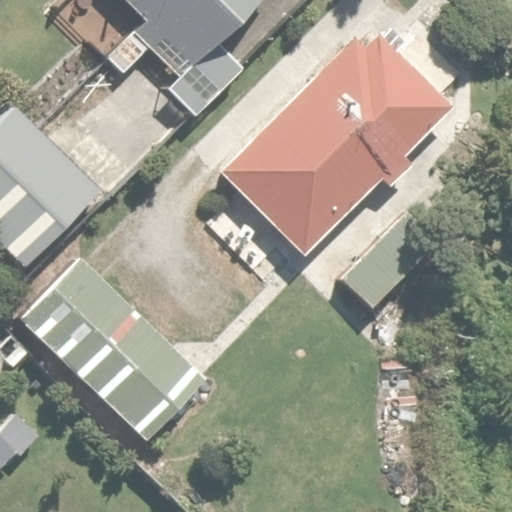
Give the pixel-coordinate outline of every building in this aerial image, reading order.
[(131,0),(192,67),(266,0),(131,0)] [(354,40),(225,170),(317,260),(472,104),(391,23),(364,50),(354,40)] [(11,101),(0,112),(0,240),(29,268),(104,193),(11,101)] [(415,209),(342,280),(374,312),(446,241),(415,209)] [(88,254),(25,318),(139,429),(201,365),(88,254)] [(0,481),(47,434),(19,406),(0,425),(0,481)]
